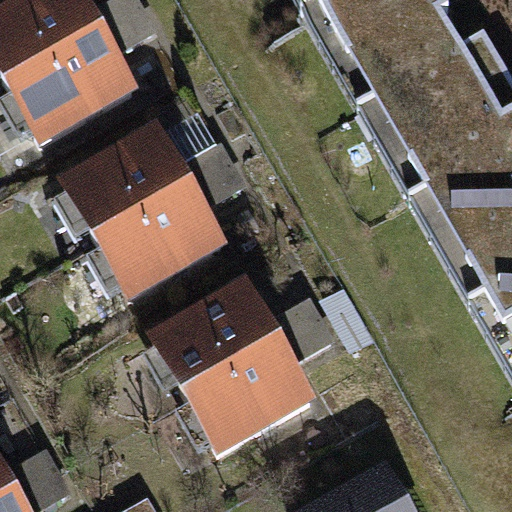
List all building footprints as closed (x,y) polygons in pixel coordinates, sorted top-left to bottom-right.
[(81,0),(47,0),(0,27),(0,77),(43,152),(138,98),(115,59),(108,46),(101,35),(95,24),(88,12),(81,0)] [(95,24),(101,35),(141,12),(134,0),(109,0),(88,12),(95,24)] [(314,0),(506,336),(511,332),(511,89),(483,39),(461,51),(442,17),(451,12),(443,0),(314,0)] [(155,36),(141,12),(101,35),(108,46),(115,59),(155,36)] [(160,139),(68,192),(132,305),(225,252),(203,214),(196,202),(189,189),(182,177),(175,165),(160,139)] [(182,177),(189,189),(229,166),(214,141),(175,165),(182,177)] [(244,191),(229,166),(189,189),(196,202),(203,214),(244,191)] [(344,292),(319,306),(348,358),(373,344),(344,292)] [(249,294),(154,349),(219,460),(313,405),(292,369),(286,358),(279,346),(273,336),(267,325),(249,294)] [(273,336),(279,346),(321,323),(310,302),(267,325),(273,336)] [(334,346),(321,323),(279,346),(286,358),(292,369),(334,346)] [(11,488),(16,496),(54,474),(42,452),(4,475),(11,488)] [(0,468),(0,511),(24,511),(23,509),(16,496),(11,488),(4,475),(0,468)] [(409,511),(385,471),(312,511),(409,511)] [(40,511),(68,496),(54,474),(16,496),(23,509),(24,511),(40,511)] [(151,511),(147,503),(131,511),(151,511)]
